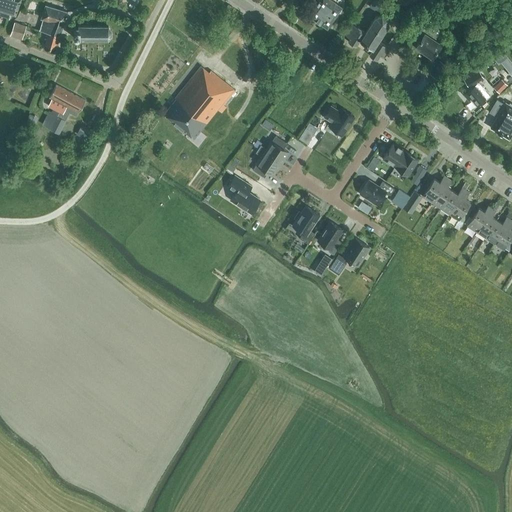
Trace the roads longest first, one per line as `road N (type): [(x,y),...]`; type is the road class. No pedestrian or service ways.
road 1 (track): [(0,220),(35,222),(77,196),(106,152),(121,99),(170,0)]
road 2 (unclassified): [(161,0),(115,81),(0,42)]
road 3 (tertiary): [(395,103),(237,0)]
road 4 (tertiary): [(511,181),(395,103)]
